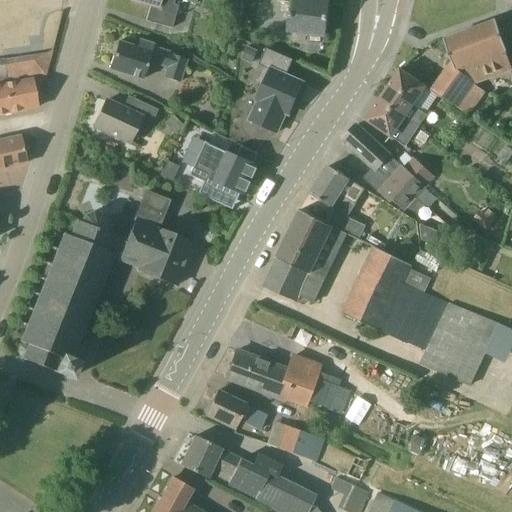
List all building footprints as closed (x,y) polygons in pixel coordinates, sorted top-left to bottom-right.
[(175,0),(195,5),(196,0),(129,0),(148,6),(150,6),(146,21),(172,28),(177,6),(173,5),(174,0),(175,0)] [(295,0),(292,31),(326,35),(329,2),(308,0),(295,0)] [(511,72),(511,63),(503,40),(496,21),(445,41),(452,61),(431,88),(458,109),(459,107),(469,115),(486,94),(474,85),(511,72)] [(153,47),(153,46),(138,41),(136,48),(117,42),(109,69),(128,75),(142,80),(147,64),(165,69),(162,78),(180,84),(187,61),(172,56),(172,54),(153,47)] [(258,52),(247,47),(241,60),(252,65),(258,52)] [(286,76),(293,60),(266,49),(259,65),(264,67),(257,83),(264,86),(257,101),(258,102),(249,121),(277,133),(286,114),(289,115),(303,83),(286,76)] [(32,79),(45,77),(52,52),(28,56),(32,79)] [(427,88),(416,81),(400,69),(379,100),(407,118),(419,127),(426,116),(425,116),(437,97),(426,89),(427,88)] [(0,114),(36,108),(31,79),(11,83),(0,85),(0,114)] [(111,135),(130,144),(142,119),(151,123),(157,111),(128,97),(122,109),(105,101),(93,126),(111,135)] [(405,147),(419,127),(407,118),(379,100),(365,120),(405,147)] [(172,117),(163,125),(174,136),(183,127),(172,117)] [(397,163),(371,139),(356,125),(343,140),(373,168),(363,179),(380,194),(381,192),(393,202),(404,212),(426,189),(404,169),(397,163)] [(0,172),(26,166),(25,164),(19,138),(0,141),(0,172)] [(254,165),(260,154),(242,146),(236,157),(203,141),(188,175),(238,198),(241,190),(245,192),(257,166),(254,165)] [(405,154),(397,163),(404,169),(412,160),(405,154)] [(414,158),(412,160),(404,169),(426,189),(426,188),(425,187),(434,177),(414,158)] [(168,162),(161,177),(171,182),(178,167),(168,162)] [(350,180),(345,177),(328,166),(310,195),(332,209),(333,213),(329,224),(328,225),(333,228),(334,229),(359,240),(365,227),(347,218),(355,205),(341,196),(342,194),(344,196),(351,185),(348,183),(350,180)] [(157,228),(168,202),(145,193),(126,241),(118,259),(139,267),(137,272),(174,287),(192,242),(157,228)] [(329,224),(318,219),(300,210),(277,259),(278,259),(264,288),(298,303),(301,298),(314,304),(327,276),(314,269),(334,229),(333,228),(328,225),(329,224)] [(478,225),(487,231),(497,216),(489,210),(485,216),(479,212),(473,221),(478,225)] [(107,219),(100,214),(92,213),(85,216),(80,223),(75,221),(68,237),(62,234),(56,250),(50,247),(50,249),(56,251),(50,265),(44,262),(44,264),(50,266),(44,280),(38,277),(38,279),(43,282),(38,295),(32,293),(31,294),(37,297),(32,310),(26,308),(25,309),(31,312),(26,325),(20,323),(19,324),(25,327),(19,342),(25,344),(20,346),(18,351),(20,356),(23,358),(22,359),(70,379),(77,363),(70,360),(76,347),(82,350),(83,348),(76,345),(82,332),(88,335),(89,333),(82,330),(88,317),(94,319),(95,318),(88,315),(94,302),(100,304),(101,303),(99,302),(104,288),(106,289),(107,287),(101,285),(106,271),(112,274),(113,272),(107,270),(112,256),(118,259),(126,241),(109,234),(110,227),(107,219)] [(453,239),(421,226),(422,242),(428,244),(426,250),(445,258),(453,239)] [(417,249),(408,240),(399,248),(409,258),(417,249)] [(413,267),(411,266),(372,247),(340,313),(423,352),(446,304),(418,290),(405,283),(412,269),(413,267)] [(405,283),(418,290),(425,275),(412,269),(405,283)] [(449,304),(420,365),(470,388),(499,325),(449,304)] [(284,370),(254,359),(235,352),(225,379),(305,409),(307,403),(338,415),(347,391),(339,388),(341,383),(318,374),(321,365),(291,354),(284,370)] [(246,406),(234,400),(216,391),(204,415),(234,430),(238,422),(258,431),(265,416),(245,407),(246,406)] [(273,423),(265,446),(316,464),(324,440),(273,423)] [(222,450),(212,445),(194,437),(180,466),(208,480),(212,470),(219,473),(214,483),(226,489),(227,486),(255,500),(254,502),(262,506),(276,477),(281,467),(257,455),(251,467),(239,461),(240,460),(221,451),(222,450)] [(267,509),(273,511),(306,511),(315,496),(276,477),(262,506),(267,509)] [(200,511),(185,502),(192,490),(172,478),(153,511),(200,511)] [(388,511),(394,502),(376,493),(366,511),(388,511)] [(388,511),(416,511),(394,502),(388,511)]
